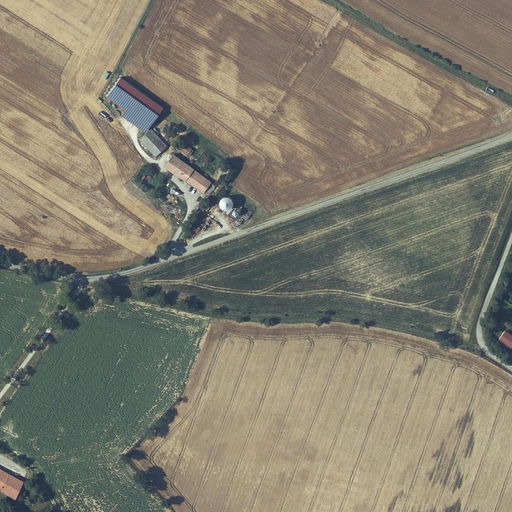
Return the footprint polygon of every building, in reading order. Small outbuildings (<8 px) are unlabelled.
[(146,131),(164,105),(120,75),(106,95),(125,108),(120,114),(146,131)] [(156,132),(152,127),(142,137),(147,141),(156,132)] [(167,144),(156,132),(147,141),(142,137),(141,138),(156,154),(167,144)] [(185,143),(180,139),(175,145),(181,149),(185,143)] [(191,184),(199,173),(173,154),(165,165),(191,184)] [(203,189),(209,181),(199,173),(191,184),(202,191),(203,189)] [(208,193),(214,184),(209,181),(203,189),(208,193)] [(226,209),(234,201),(226,192),(218,201),(226,209)] [(511,348),(511,347),(511,336),(505,331),(499,340),(511,348)] [(14,479),(7,475),(0,487),(0,490),(5,493),(14,479)] [(22,483),(14,479),(5,493),(14,498),(22,483)]
